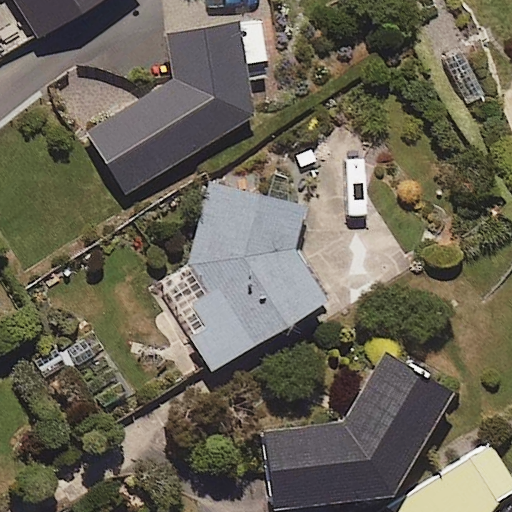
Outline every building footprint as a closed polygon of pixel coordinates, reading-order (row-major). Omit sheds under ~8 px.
[(82,0),(13,0),(33,31),(82,0)] [(259,47),(252,6),(161,21),(169,68),(84,124),(123,183),(247,102),(238,50),(259,47)] [(299,189),(207,168),(187,257),(157,276),(208,357),(321,286),(289,235),(299,189)] [(448,377),(385,340),(342,409),(258,422),(270,497),(385,482),(448,377)] [(172,446),(157,413),(112,433),(127,467),(172,446)] [(480,511),(511,472),(511,470),(478,444),(425,479),(399,511),(400,511),(480,511)]
